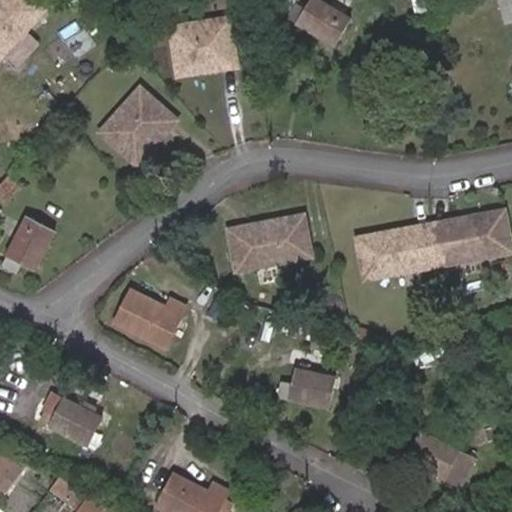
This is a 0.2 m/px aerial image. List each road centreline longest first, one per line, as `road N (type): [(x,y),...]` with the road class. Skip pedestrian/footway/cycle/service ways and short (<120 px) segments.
road 1 (residential): [(511,164),(424,178),(305,163),(235,166),(159,217),(49,322)]
road 2 (residential): [(49,322),(329,472),(344,493)]
